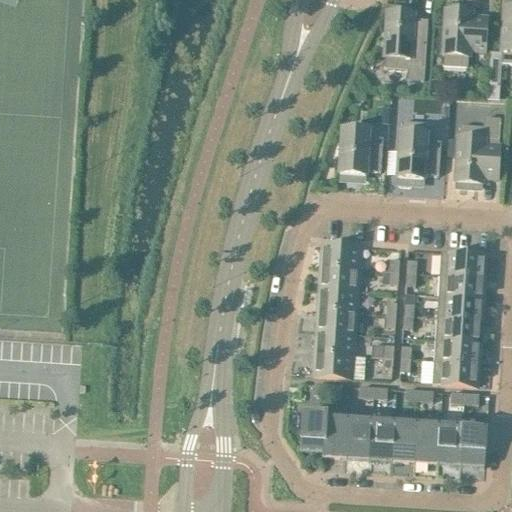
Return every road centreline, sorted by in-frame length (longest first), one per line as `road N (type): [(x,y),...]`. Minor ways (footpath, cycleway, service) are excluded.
road 1 (residential): [(511,231),(498,221),(310,211),(283,318),(269,437),(302,492),(496,503),(505,386)]
road 2 (tertiary): [(214,346),(269,108)]
road 3 (tertiary): [(214,346),(184,460),(182,511)]
road 4 (tertiary): [(218,511),(214,346)]
road 5 (tertiary): [(269,108),(332,0)]
